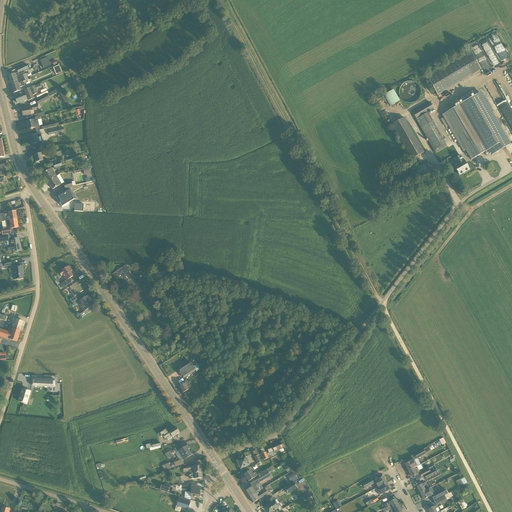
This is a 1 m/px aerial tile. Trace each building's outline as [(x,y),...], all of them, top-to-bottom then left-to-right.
[(462,57),(427,78),(438,96),(472,75),(481,70),(471,52),(462,57)] [(47,57),(40,60),(44,69),(51,65),(47,57)] [(26,64),(16,69),(18,73),(19,74),(24,72),(29,70),(28,68),(26,64)] [(59,65),(53,68),(56,75),(62,72),(59,65)] [(18,73),(7,76),(10,84),(10,85),(28,79),(26,73),(25,74),(24,72),(19,74),(18,73)] [(511,80),(508,74),(496,81),(503,93),(511,87),(511,80)] [(10,85),(13,93),(18,92),(21,91),(20,87),(25,86),(23,82),(29,80),(28,79),(10,85)] [(419,90),(419,87),(418,85),(417,84),(415,82),(414,81),(412,80),(410,79),(408,79),(406,79),(403,80),(402,81),(400,82),(399,84),(398,86),(398,87),(398,90),(398,92),(398,94),(399,95),(400,97),(402,98),(404,99),(406,100),(408,100),(410,100),(412,99),(414,98),(416,97),(417,95),(418,94),(419,92),(419,90)] [(19,95),(15,97),(17,104),(18,104),(20,103),(20,105),(25,103),(24,102),(28,100),(28,101),(34,98),(33,95),(35,95),(38,93),(36,90),(42,87),(40,84),(35,86),(34,86),(23,90),(24,93),(25,93),(19,95)] [(38,105),(50,99),(49,97),(57,93),(56,90),(36,100),(38,105)] [(384,95),(390,106),(399,101),(393,90),(384,95)] [(58,94),(63,103),(68,101),(62,91),(58,94)] [(462,103),(442,115),(463,151),(465,155),(468,154),(471,160),(487,151),(489,154),(491,153),(492,155),(498,152),(510,144),(480,93),(465,102),(463,99),(461,101),(462,103)] [(434,150),(435,152),(436,153),(447,146),(428,113),(433,110),(429,102),(412,112),(434,150)] [(23,117),(28,116),(31,115),(34,114),(33,110),(38,109),(38,106),(30,107),(30,108),(21,109),(23,117)] [(42,126),(42,125),(41,119),(40,119),(39,117),(32,119),(33,120),(26,122),(28,130),(42,126)] [(391,125),(411,159),(424,152),(404,117),(391,125)] [(36,134),(34,135),(29,136),(32,144),(36,143),(39,143),(38,142),(37,137),(40,136),(41,136),(41,133),(36,134)] [(43,161),(42,157),(45,156),(43,148),(41,148),(36,149),(36,150),(37,149),(38,154),(34,155),(35,159),(34,160),(35,164),(39,163),(38,162),(43,161)] [(58,157),(63,156),(61,151),(56,153),(54,154),(55,157),(55,158),(55,159),(58,159),(58,157)] [(457,164),(453,166),(457,172),(457,173),(457,174),(458,173),(459,176),(469,170),(463,160),(460,155),(454,159),(457,164)] [(420,179),(429,174),(423,164),(414,169),(420,179)] [(56,176),(51,169),(47,171),(43,174),(48,182),(56,176)] [(61,184),(56,176),(48,182),(52,189),(57,187),(61,184)] [(58,197),(61,202),(60,203),(62,207),(69,203),(68,201),(72,199),(69,194),(72,193),(70,190),(58,197)] [(9,216),(10,220),(17,219),(16,211),(9,212),(5,213),(6,216),(9,216)] [(18,228),(17,219),(10,220),(5,221),(6,229),(1,229),(2,235),(11,234),(10,228),(11,228),(13,228),(18,228)] [(16,252),(21,251),(20,244),(19,245),(18,238),(13,239),(11,239),(11,240),(8,240),(9,247),(8,247),(8,251),(13,250),(13,252),(16,252)] [(126,265),(112,274),(114,278),(116,281),(117,280),(121,286),(129,280),(132,283),(133,282),(135,285),(144,279),(140,272),(137,274),(137,275),(133,277),(129,272),(130,272),(126,265)] [(18,266),(12,267),(14,280),(23,279),(22,271),(23,271),(23,266),(18,266)] [(66,281),(73,276),(71,272),(72,271),(69,266),(59,273),(61,276),(63,275),(66,281)] [(67,285),(65,282),(60,285),(57,280),(54,282),(60,290),(63,288),(66,286),(67,285)] [(74,296),(77,295),(79,293),(80,292),(83,291),(83,290),(79,285),(81,284),(78,281),(74,284),(73,285),(71,282),(69,284),(69,283),(69,284),(68,285),(67,285),(66,286),(68,288),(69,287),(71,291),(74,296)] [(79,302),(77,303),(79,306),(80,305),(84,312),(80,314),(82,317),(87,314),(92,311),(89,307),(93,305),(94,304),(90,299),(88,296),(84,298),(79,302)] [(13,328),(20,331),(23,321),(16,319),(13,326),(13,328)] [(0,336),(0,337),(17,342),(20,332),(20,331),(13,328),(10,328),(9,327),(8,332),(2,330),(0,329),(0,330),(0,329),(0,336)] [(190,362),(177,370),(179,373),(181,376),(183,379),(195,370),(190,362)] [(31,378),(31,386),(48,387),(49,379),(31,378)] [(183,384),(178,388),(182,393),(189,389),(189,388),(191,387),(190,385),(188,382),(187,380),(186,380),(184,382),(185,383),(183,384)] [(221,388),(211,394),(216,402),(226,395),(221,388)] [(22,389),(18,401),(26,404),(30,391),(22,389)] [(168,440),(179,433),(176,427),(169,432),(166,428),(158,433),(161,437),(163,436),(165,439),(166,438),(168,440)] [(282,446),(280,441),(271,445),(274,451),(266,454),(266,453),(261,455),(264,460),(271,457),(279,453),(279,452),(280,451),(279,450),(283,448),(282,446)] [(164,471),(175,467),(183,464),(182,461),(183,460),(187,458),(191,455),(188,449),(189,448),(187,445),(183,448),(178,451),(179,454),(176,455),(180,461),(170,464),(169,463),(162,465),(164,471)] [(415,454),(417,458),(417,459),(426,454),(425,454),(430,451),(428,447),(423,449),(415,454)] [(248,462),(249,462),(248,459),(246,460),(245,457),(237,461),(238,463),(236,464),(238,467),(239,466),(240,469),(244,467),(249,465),(248,462)] [(409,462),(405,464),(406,467),(406,468),(407,470),(408,470),(408,471),(420,464),(417,459),(417,458),(411,461),(409,462)] [(195,479),(197,479),(202,478),(202,473),(201,465),(200,461),(195,461),(195,465),(193,466),(185,467),(186,471),(189,471),(190,479),(195,479)] [(408,471),(411,477),(418,473),(419,473),(420,472),(418,470),(422,468),(420,464),(420,465),(420,464),(408,471)] [(258,474),(260,478),(268,473),(272,471),(270,467),(266,469),(258,474)] [(303,477),(297,467),(294,469),(299,479),(303,477)] [(422,478),(427,475),(431,474),(431,473),(433,471),(431,467),(428,469),(428,468),(420,472),(419,473),(422,478)] [(438,470),(425,477),(427,482),(441,475),(438,470)] [(253,478),(254,477),(257,475),(255,473),(253,474),(250,471),(244,474),(248,481),(253,478)] [(260,478),(252,482),(255,487),(253,488),(252,487),(249,488),(245,491),(249,497),(263,488),(260,483),(271,476),(268,473),(260,478)] [(294,473),(289,476),(293,481),(293,483),(298,480),(294,473)] [(383,477),(375,481),(378,487),(381,486),(387,483),(383,477)] [(367,482),(362,484),(364,488),(365,489),(374,484),(374,483),(372,479),(367,482)] [(294,482),(284,488),(288,495),(298,489),(294,482)] [(425,490),(429,489),(429,488),(425,482),(417,487),(420,493),(425,490)] [(378,487),(376,489),(379,495),(382,493),(385,492),(390,490),(387,483),(381,486),(378,487)] [(168,493),(170,487),(161,484),(159,490),(168,493)] [(187,488),(186,492),(191,493),(191,497),(194,497),(199,497),(200,496),(200,494),(199,493),(200,487),(195,487),(191,486),(191,488),(187,488)] [(249,497),(253,503),(264,496),(266,499),(272,496),(267,487),(261,491),(262,492),(261,493),(260,491),(263,489),(263,488),(249,497)] [(420,493),(423,500),(434,494),(433,491),(431,492),(429,488),(429,489),(425,490),(420,493)] [(445,489),(431,496),(434,501),(444,496),(447,494),(445,489)] [(368,498),(376,495),(374,490),(366,493),(368,498)] [(444,496),(434,501),(436,506),(447,500),(444,496)] [(268,504),(265,507),(268,511),(272,511),(274,511),(278,508),(279,511),(283,509),(281,507),(283,505),(281,502),(279,503),(277,499),(274,501),(272,497),(270,498),(266,500),(268,504)] [(190,503),(178,499),(176,506),(188,509),(190,503)] [(398,506),(395,499),(384,505),(386,508),(388,507),(390,510),(398,506)]
